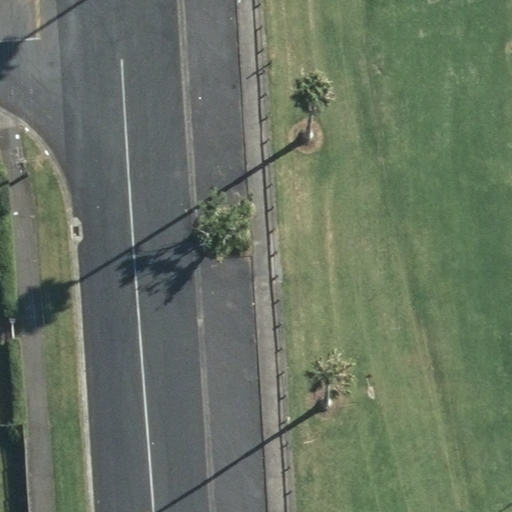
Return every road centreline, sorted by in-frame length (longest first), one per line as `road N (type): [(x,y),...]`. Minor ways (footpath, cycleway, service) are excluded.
road 1 (residential): [(120,29),(150,511)]
road 2 (residential): [(120,29),(0,39)]
